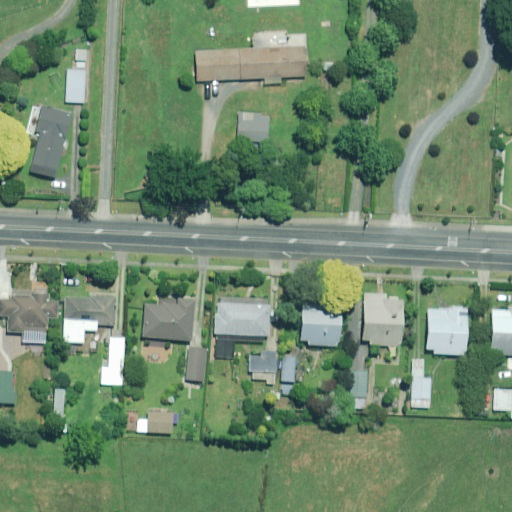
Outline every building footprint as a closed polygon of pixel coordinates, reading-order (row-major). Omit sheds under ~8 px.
[(266,79),(266,85),(282,84),(282,78),(305,77),(303,47),(193,52),(195,82),(226,81),(226,92),(259,90),(258,79),(266,79)] [(88,51),(75,51),(75,61),(88,61),(88,51)] [(86,71),(67,71),(66,103),(85,104),(86,71)] [(70,116),(33,107),(27,134),(39,137),(31,173),(55,178),(70,116)] [(270,116),(239,114),(238,141),(269,143),(270,116)] [(47,296),(14,295),(13,301),(0,300),(0,316),(7,317),(7,333),(26,333),(26,327),(48,328),(48,319),(57,319),(58,301),(47,300),(47,296)] [(112,326),(113,299),(65,297),(64,343),(84,343),(84,331),(97,331),(97,326),(112,326)] [(194,301),(177,300),(177,307),(143,305),(141,338),(191,341),(194,301)] [(270,306),(215,304),(214,334),(216,334),(216,359),(238,359),(238,342),(257,343),(257,336),(269,337),(270,306)] [(333,309),(293,308),(292,342),(332,343),(333,309)] [(395,310),(356,309),(355,343),(394,344),(395,310)] [(464,315),(425,314),(424,348),(463,349),(464,315)] [(511,316),(488,316),(487,350),(511,350),(511,316)] [(124,340),(109,339),(109,368),(101,368),(101,385),(123,386),(124,340)] [(206,349),(187,348),(186,381),(205,382),(206,349)] [(266,359),(253,358),(252,380),(266,381),(266,385),(277,386),(279,353),(266,352),(266,359)] [(297,358),(283,358),(282,395),(295,395),(297,358)] [(424,360),(413,359),(412,408),(430,409),(431,380),(424,379),(424,360)] [(11,393),(11,372),(0,372),(0,403),(17,404),(17,393),(11,393)] [(367,373),(350,372),(348,409),(366,410),(367,373)] [(511,392),(494,392),(493,411),(511,411),(511,420),(511,392)] [(196,411),(185,411),(185,423),(196,423),(196,411)] [(180,415),(149,413),(148,420),(139,419),(138,432),(178,435),(180,415)]
